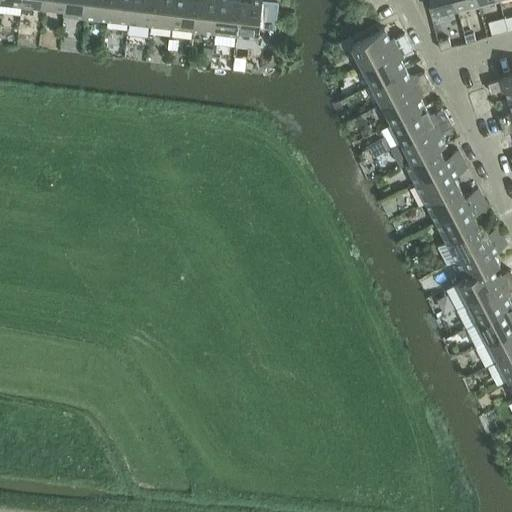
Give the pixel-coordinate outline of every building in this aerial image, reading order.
[(65,0),(65,7),(64,7),(63,13),(86,15),(87,0),(65,0)] [(87,0),(86,15),(107,18),(109,0),(87,0)] [(109,0),(107,18),(129,20),(131,0),(109,0)] [(131,0),(129,20),(150,23),(152,0),(131,0)] [(152,0),(150,23),(172,25),(174,0),(152,0)] [(174,0),(172,25),(193,28),(196,0),(174,0)] [(196,0),(193,28),(215,30),(218,0),(196,0)] [(218,0),(215,30),(236,33),(239,0),(218,0)] [(239,0),(236,33),(258,36),(262,0),(239,0)] [(457,6),(455,0),(431,0),(435,11),(457,6)] [(352,45),(363,65),(409,40),(405,33),(394,39),(390,37),(385,28),(352,45)] [(474,33),(465,35),(467,42),(476,39),(474,33)] [(449,38),(438,41),(441,49),(451,46),(449,38)] [(409,40),(363,65),(373,84),(405,67),(400,58),(402,54),(413,48),(409,40)] [(204,47),(203,58),(210,59),(212,48),(204,47)] [(405,67),(373,84),(382,103),(429,79),(425,71),(414,77),(410,76),(405,67)] [(507,90),(510,100),(511,98),(511,75),(489,83),(492,92),(503,88),(507,90)] [(429,79),(382,103),(392,122),(425,105),(420,96),(422,92),(433,87),(429,79)] [(499,116),(502,125),(511,121),(511,98),(510,100),(511,107),(511,110),(511,113),(499,116)] [(425,105),(392,122),(402,141),(449,117),(445,109),(433,115),(430,114),(425,105)] [(402,141),(403,142),(393,146),(403,164),(406,162),(412,159),(412,160),(440,146),(440,147),(446,144),(440,134),(442,131),(453,125),(449,117),(402,141)] [(511,121),(502,125),(504,133),(511,130),(511,121)] [(412,160),(412,159),(406,162),(417,182),(463,158),(458,149),(445,156),(440,147),(440,146),(412,160)] [(370,149),(359,154),(362,160),(373,155),(370,149)] [(463,158),(417,182),(427,202),(459,184),(454,174),(468,167),(463,158)] [(459,184),(427,202),(437,221),(483,197),(478,188),(465,195),(459,184)] [(483,197),(437,221),(447,240),(479,223),(474,213),(488,206),(483,197)] [(447,240),(447,241),(438,246),(447,263),(456,259),(457,259),(503,235),(498,226),(485,233),(479,223),(447,240)] [(503,235),(457,259),(466,277),(467,278),(492,265),(492,266),(500,262),(494,251),(508,244),(503,235)] [(467,278),(466,277),(459,281),(469,301),(511,279),(511,271),(511,270),(500,275),(497,274),(492,266),(492,265),(467,278)] [(511,279),(469,301),(479,320),(511,303),(507,294),(508,291),(511,288),(511,279)] [(511,303),(479,320),(489,340),(511,327),(511,303)] [(511,327),(489,340),(499,359),(511,351),(511,327)] [(511,351),(499,359),(509,378),(511,376),(511,351)]
